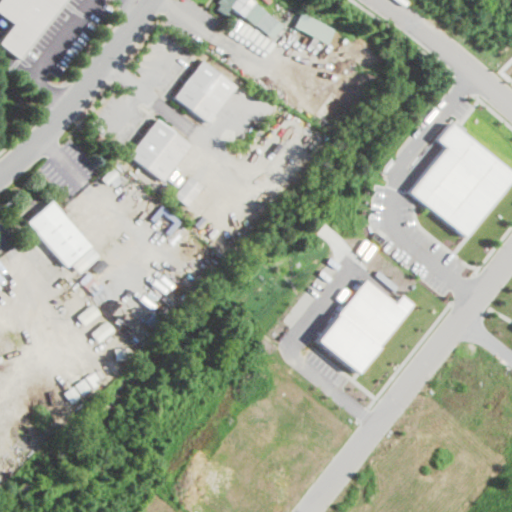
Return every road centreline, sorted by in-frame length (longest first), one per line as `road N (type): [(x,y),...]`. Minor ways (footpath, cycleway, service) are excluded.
road 1 (residential): [(309,511),(511,254)]
road 2 (residential): [(0,175),(68,111),(151,0)]
road 3 (residential): [(511,104),(381,0)]
